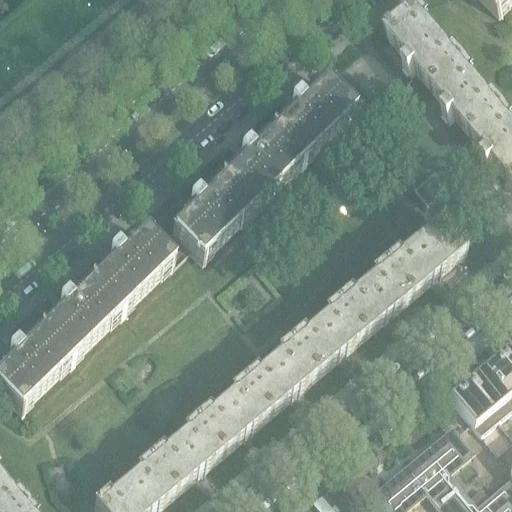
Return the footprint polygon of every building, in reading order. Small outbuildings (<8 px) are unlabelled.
[(511,0),(476,0),(499,23),(502,20),(501,18),(511,6),(511,0)] [(431,95),(465,67),(463,65),(459,68),(418,19),(422,16),(419,12),(392,35),(391,34),(387,38),(388,39),(385,40),(408,67),(408,68),(403,72),(410,81),(415,76),(431,95)] [(470,142),(504,114),(502,112),(498,115),(463,73),(467,70),(465,67),(431,95),(447,115),(442,119),(449,127),(454,123),(470,142)] [(304,168),(327,146),(350,124),(351,125),(355,122),(330,97),(331,96),(327,92),(326,93),(324,91),(313,102),(302,112),(300,110),(300,111),(298,110),(299,109),(298,107),(290,115),(291,117),(292,116),(293,117),(293,118),(294,120),(273,141),(304,172),(306,170),(304,168)] [(511,131),(502,120),(506,117),(504,114),(470,142),(486,162),(481,166),(488,175),(493,170),(511,192),(511,131)] [(254,217),(277,195),(299,173),(301,175),(304,172),(273,141),(252,161),(250,159),(249,160),(248,159),(249,158),(247,156),(239,164),(241,166),(241,165),(243,166),(242,167),(244,169),(223,190),(253,221),(256,219),(254,217)] [(426,211),(444,196),(433,182),(415,197),(426,211)] [(203,266),(226,244),(249,222),(251,224),(253,221),(223,190),(201,211),(199,208),(199,209),(197,208),(198,207),(197,205),(189,213),(190,215),(191,214),(192,215),(192,216),(193,218),(183,228),(172,240),(189,258),(195,264),(194,265),(196,267),(197,266),(202,271),(205,268),(203,266)] [(440,281),(467,259),(464,257),(465,256),(462,252),(461,253),(439,226),(435,229),(438,232),(399,265),(389,273),(386,269),(383,271),(412,305),(431,289),(431,290),(440,283),(439,282),(440,281)] [(172,240),(157,255),(174,273),(189,258),(172,240)] [(124,319),(146,297),(169,275),(170,276),(174,273),(157,255),(149,248),(151,247),(147,243),(146,244),(143,242),(121,263),(120,261),(119,262),(118,261),(118,260),(117,258),(109,266),(110,268),(111,267),(112,268),(112,269),(114,271),(92,292),(123,323),(125,321),(124,319)] [(392,321),(412,305),(383,271),(381,274),(384,277),(342,312),(339,308),(336,310),(364,344),(383,329),(384,328),(384,329),(388,325),(393,322),(392,321)] [(73,368),(96,346),(118,324),(120,326),(123,323),(92,292),(71,312),(69,310),(68,311),(67,310),(68,309),(66,307),(58,315),(60,317),(61,316),(62,317),(61,318),(63,320),(42,341),(72,372),(75,370),(73,368)] [(346,360),(364,344),(336,310),(334,313),(337,317),(305,343),(295,351),(292,347),(289,350),(317,383),(336,368),(337,367),(337,368),(346,361),(345,360),(346,360)] [(23,417),(45,395),(68,373),(70,375),(72,372),(42,341),(21,361),(19,359),(18,360),(17,359),(17,358),(16,356),(8,364),(9,366),(10,365),(11,366),(11,367),(13,369),(2,379),(0,381),(0,399),(21,421),(24,418),(23,417)] [(298,399),(317,383),(289,350),(287,352),(290,356),(269,373),(248,390),(245,387),(242,389),(270,423),(290,406),(290,407),(294,404),(299,400),(298,399)] [(511,351),(500,361),(511,375),(511,351)] [(511,375),(500,361),(483,376),(511,410),(511,375)] [(511,410),(483,376),(466,390),(497,428),(511,415),(511,410)] [(251,439),(270,423),(242,389),(240,391),(243,395),(201,430),(198,426),(196,428),(223,462),(243,446),(252,439),(251,439)] [(466,390),(449,404),(480,442),(497,428),(466,390)] [(204,478),(223,462),(196,428),(193,430),(196,434),(154,469),(151,465),(148,467),(176,501),(196,485),(201,482),(205,478),(204,478)] [(511,511),(511,484),(511,485),(510,486),(511,487),(502,496),(500,494),(498,496),(500,497),(490,506),(488,504),(480,494),(468,504),(467,503),(466,505),(457,495),(459,493),(458,491),(456,493),(447,482),(448,482),(449,483),(451,482),(449,480),(458,473),(460,474),(462,472),(461,471),(470,462),(472,464),(474,462),(456,442),(452,437),(368,507),(372,511),(409,511),(425,500),(435,511),(511,511)] [(163,511),(176,501),(148,467),(146,470),(149,473),(110,506),(102,511),(98,511),(97,511),(95,511),(163,511)] [(0,511),(26,511),(24,510),(21,511),(19,511),(12,503),(0,488),(0,511)] [(331,511),(321,500),(312,507),(315,511),(331,511)]
